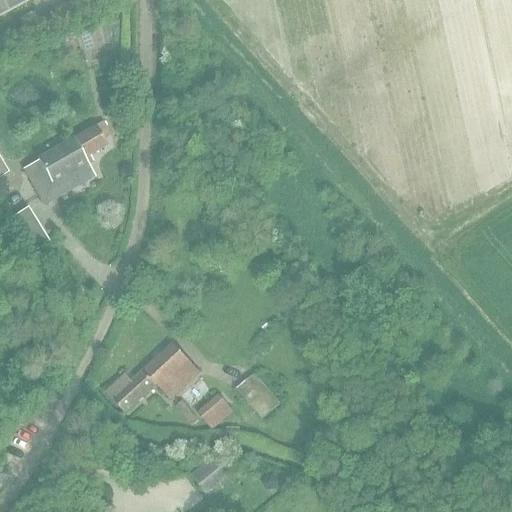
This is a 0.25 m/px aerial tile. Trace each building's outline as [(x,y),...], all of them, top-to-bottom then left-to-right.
[(0,0),(0,15),(28,0),(0,0)] [(36,159),(37,162),(23,170),(43,206),(94,177),(84,159),(106,147),(104,142),(111,138),(102,122),(36,159)] [(47,242),(28,207),(9,216),(28,252),(47,242)] [(172,398),(201,371),(175,342),(135,379),(128,373),(108,392),(126,412),(158,383),(172,398)] [(280,404),(254,374),(236,389),(262,419),(280,404)] [(232,411),(218,395),(197,413),(211,429),(232,411)] [(198,421),(182,401),(176,406),(192,426),(198,421)] [(193,477),(208,496),(233,476),(218,457),(193,477)]
